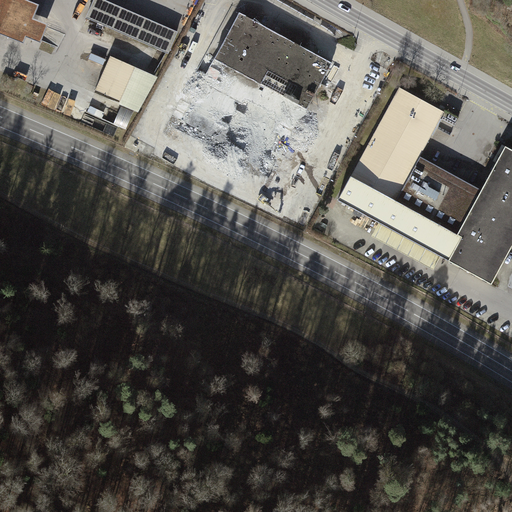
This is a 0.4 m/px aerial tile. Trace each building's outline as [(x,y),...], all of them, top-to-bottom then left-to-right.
[(179,35),(100,0),(95,0),(87,20),(170,56),(179,35)] [(281,174),(332,64),(303,51),(312,31),(281,17),(274,30),(238,14),(210,77),(199,72),(174,126),(281,174)] [(136,67),(111,56),(97,90),(121,100),(136,67)] [(319,97),(331,103),(337,92),(325,86),(319,97)] [(445,112),(402,88),(340,199),(492,283),(511,246),(511,151),(504,147),(480,190),(420,157),(445,112)]
